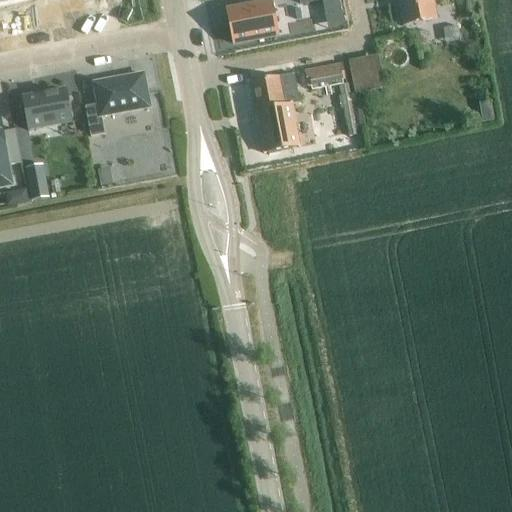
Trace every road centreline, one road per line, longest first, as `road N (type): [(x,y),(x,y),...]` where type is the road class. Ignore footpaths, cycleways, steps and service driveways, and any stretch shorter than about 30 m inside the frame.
road 1 (tertiary): [(272,511),(234,307)]
road 2 (tertiary): [(195,115),(197,214),(234,307)]
road 3 (tertiary): [(234,307),(231,210),(195,115)]
road 4 (residential): [(0,63),(178,29)]
